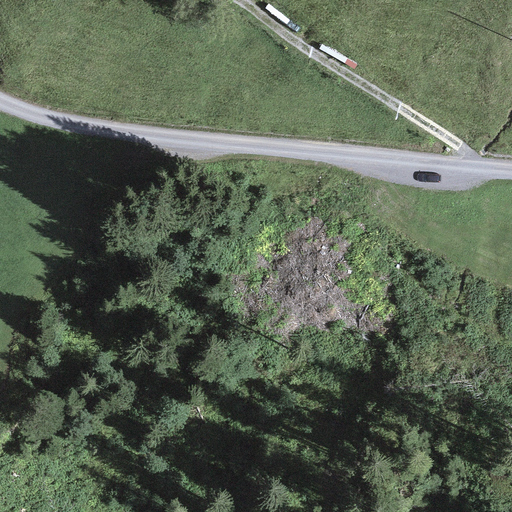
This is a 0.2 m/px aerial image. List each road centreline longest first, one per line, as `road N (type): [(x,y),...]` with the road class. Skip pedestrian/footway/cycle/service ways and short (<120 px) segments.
road 1 (track): [(0,101),(73,123),(154,134),(511,166)]
road 2 (track): [(242,0),(474,163)]
